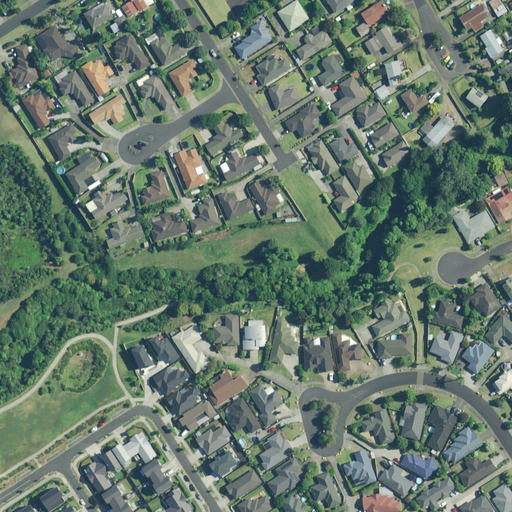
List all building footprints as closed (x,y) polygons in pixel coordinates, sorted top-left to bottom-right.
[(309,19),(297,0),(278,12),(290,31),(309,19)] [(491,16),(483,4),(480,0),(479,0),(470,6),(472,10),(460,18),(468,30),(473,28),(475,32),(484,27),(481,22),(491,16)] [(389,13),(382,1),(362,14),(370,26),(389,13)] [(113,17),(106,4),(95,10),(94,9),(85,15),(93,29),(113,17)] [(507,11),(503,4),(494,10),(499,17),(507,11)] [(129,25),(124,15),(115,19),(117,23),(111,26),(114,33),(129,25)] [(258,23),(255,19),(251,22),(253,26),(250,28),(254,34),(243,41),(243,42),(235,47),(242,59),(273,40),(261,22),(258,23)] [(370,31),(365,22),(356,28),(362,36),(370,31)] [(69,44),(57,25),(42,34),(44,37),(38,41),(51,63),(62,56),(76,59),(78,46),(69,44)] [(395,39),(387,26),(376,33),(377,35),(365,42),(372,54),(384,46),(389,54),(404,45),(399,37),(395,39)] [(314,37),(312,33),(304,38),(307,43),(296,50),(303,61),(332,44),(323,28),(316,32),(318,35),(314,37)] [(491,30),(480,36),(487,47),(485,48),(491,58),(493,57),(496,61),(502,57),(499,53),(503,50),(501,47),(502,47),(503,47),(503,46),(504,46),(504,45),(504,44),(504,43),(503,42),(502,42),(501,42),(500,42),(499,42),(499,43),(491,30)] [(160,41),(155,33),(145,39),(149,45),(151,44),(164,66),(188,51),(182,41),(171,47),(166,38),(160,41)] [(115,53),(120,62),(128,57),(132,64),(134,63),(139,72),(149,66),(132,34),(117,42),(119,45),(113,48),(116,52),(115,53)] [(11,69),(12,71),(9,71),(12,80),(15,79),(16,78),(19,88),(32,84),(31,80),(38,78),(27,45),(16,48),(19,57),(17,58),(19,66),(11,69)] [(324,63),(323,64),(327,71),(318,77),(325,87),(345,74),(338,63),(342,60),(338,54),(335,56),(333,54),(323,61),(324,63)] [(291,68),(285,59),(279,63),(276,59),(269,63),(268,60),(257,67),(261,74),(257,76),(263,86),(291,68)] [(104,67),(100,60),(94,63),(92,61),(82,67),(100,96),(110,90),(104,80),(114,73),(108,65),(104,67)] [(197,67),(192,60),(169,73),(183,97),(193,91),(187,81),(197,75),(194,69),(197,67)] [(385,64),(386,68),(377,70),(378,77),(388,74),(391,86),(398,85),(396,79),(401,78),(400,73),(402,73),(399,61),(385,64)] [(511,63),(498,71),(502,77),(509,72),(511,77),(511,63)] [(52,74),(48,69),(43,72),(46,78),(52,74)] [(76,70),(68,75),(65,70),(55,77),(59,84),(62,88),(60,89),(64,96),(72,91),(77,99),(79,98),(85,107),(95,100),(76,70)] [(175,105),(157,74),(150,78),(148,75),(137,81),(143,92),(142,93),(145,99),(152,95),(156,103),(160,101),(166,111),(175,105)] [(367,99),(353,76),(339,85),(347,96),(331,106),(339,117),(367,99)] [(285,90),(282,84),(268,90),(277,110),(300,100),(294,86),(285,90)] [(391,94),(386,85),(375,91),(380,100),(391,94)] [(488,97),(474,87),(466,98),(480,108),(488,97)] [(418,99),(412,89),(401,96),(412,114),(429,103),(424,95),(418,99)] [(45,101),(40,93),(34,97),(33,95),(23,101),(41,129),(51,123),(44,113),(55,106),(49,98),(45,101)] [(126,102),(121,94),(89,115),(96,125),(105,119),(106,121),(111,118),(115,125),(123,120),(121,116),(125,114),(120,106),(126,102)] [(359,116),(357,117),(364,128),(387,115),(379,102),(369,108),(367,105),(356,112),(359,116)] [(284,122),(291,133),(297,130),(302,139),(315,131),(311,125),(314,123),(313,121),(322,115),(315,103),(284,122)] [(419,129),(427,136),(423,140),(433,149),(455,124),(445,115),(434,128),(427,121),(419,129)] [(399,134),(392,122),(370,136),(377,148),(399,134)] [(223,128),(221,124),(214,128),(218,135),(213,138),(214,140),(206,145),(212,155),(243,136),(238,129),(233,132),(228,125),(223,128)] [(76,132),(72,125),(49,138),(62,161),(72,156),(66,145),(76,139),(73,133),(76,132)] [(460,135),(454,130),(447,138),(453,143),(460,135)] [(348,147),(342,138),(330,145),(342,164),(359,153),(353,143),(348,147)] [(339,168),(321,140),(315,144),(316,146),(309,150),(313,157),(311,158),(315,164),(317,163),(321,170),(324,168),(329,175),(339,168)] [(411,154),(403,141),(382,155),(389,167),(411,154)] [(203,165),(196,148),(186,152),(186,150),(175,155),(189,190),(207,182),(203,172),(198,175),(195,168),(203,165)] [(240,159),(237,152),(228,156),(230,160),(220,166),(228,181),(254,168),(256,170),(262,167),(256,154),(246,159),(245,156),(240,159)] [(100,164),(95,156),(66,174),(80,195),(89,189),(84,181),(96,173),(93,168),(100,164)] [(359,168),(355,161),(344,167),(358,191),(373,182),(363,165),(359,168)] [(171,197),(162,171),(151,174),(155,186),(143,189),(145,195),(142,197),(144,205),(171,197)] [(509,183),(503,172),(495,177),(500,187),(509,183)] [(358,197),(344,176),(333,183),(341,196),(334,201),(342,212),(354,204),(352,202),(358,197)] [(275,195),(270,187),(264,190),(259,181),(249,187),(267,217),(277,211),(274,206),(284,200),(279,193),(275,195)] [(511,208),(509,204),(511,202),(511,192),(508,186),(485,199),(500,224),(511,217),(511,214),(511,213),(511,212),(511,208)] [(131,204),(122,190),(113,195),(112,193),(107,196),(103,189),(95,194),(97,198),(86,205),(91,212),(92,212),(97,219),(110,211),(113,216),(131,204)] [(238,203),(232,190),(219,196),(230,220),(254,209),(249,198),(238,203)] [(212,198),(203,200),(204,204),(199,206),(202,218),(191,221),(194,232),(220,224),(212,198)] [(465,210),(458,213),(455,207),(447,211),(452,219),(454,218),(468,243),(496,227),(486,210),(470,219),(465,210)] [(174,224),(170,212),(161,215),(162,220),(153,223),(155,229),(152,230),(155,242),(188,231),(185,220),(174,224)] [(125,228),(123,221),(114,224),(116,228),(111,230),(114,238),(108,241),(111,249),(146,236),(142,225),(132,229),(131,226),(125,228)] [(511,276),(502,284),(509,295),(500,301),(504,306),(507,304),(510,308),(511,306),(511,276)] [(502,307),(487,283),(476,290),(478,292),(469,297),(475,306),(479,304),(487,316),(502,307)] [(393,304),(390,299),(382,304),(383,305),(375,310),(379,318),(383,316),(385,320),(372,326),(378,337),(410,320),(400,300),(393,304)] [(455,305),(442,301),(439,312),(435,311),(432,320),(460,328),(464,316),(453,313),(455,305)] [(239,345),(240,315),(227,315),(226,327),(214,326),(214,343),(227,344),(227,345),(239,345)] [(511,322),(504,315),(484,335),(494,345),(504,335),(511,342),(511,322)] [(287,320),(278,318),(270,361),(282,363),(284,352),(296,355),(299,342),(294,341),(295,336),(290,335),(291,328),(286,327),(287,320)] [(206,356),(203,351),(198,353),(194,347),(192,344),(202,338),(200,336),(203,334),(197,323),(189,328),(173,338),(195,373),(200,371),(200,372),(207,368),(207,366),(211,364),(206,356)] [(269,338),(269,326),(246,326),(246,335),(243,335),(243,350),(259,349),(259,346),(266,346),(265,338),(269,338)] [(340,330),(332,332),(339,373),(351,371),(349,360),(362,358),(359,344),(350,345),(349,340),(342,341),(340,330)] [(464,336),(452,331),(448,342),(436,337),(430,352),(442,356),(441,359),(453,364),(464,336)] [(413,354),(412,333),(401,334),(401,340),(378,341),(379,359),(391,358),(391,355),(413,354)] [(305,346),(303,346),(306,370),(320,369),(320,374),(333,372),(329,336),(320,337),(321,344),(314,345),(314,338),(304,339),(305,346)] [(180,358),(167,338),(160,342),(157,337),(150,341),(160,355),(164,352),(171,363),(180,358)] [(495,351),(482,342),(479,346),(477,345),(473,349),(470,347),(462,357),(471,363),(468,367),(477,374),(495,351)] [(144,345),(131,350),(140,370),(152,365),(144,345)] [(165,369),(153,377),(160,387),(161,386),(166,394),(186,381),(185,379),(190,376),(186,370),(181,373),(178,369),(169,375),(165,369)] [(511,369),(507,372),(506,371),(500,376),(501,378),(492,384),(499,394),(511,386),(511,387),(511,369)] [(235,380),(229,371),(221,376),(223,379),(206,390),(217,406),(248,386),(241,376),(235,380)] [(264,390),(261,385),(249,392),(263,414),(260,416),(267,427),(277,420),(271,412),(284,404),(272,385),(264,390)] [(178,391),(166,398),(171,406),(173,405),(179,414),(196,403),(193,398),(199,394),(195,387),(189,391),(181,396),(178,391)] [(230,425),(235,433),(246,425),(252,434),(263,427),(243,398),(227,408),(232,415),(229,417),(233,423),(230,425)] [(185,417),(180,420),(184,426),(186,425),(190,430),(198,425),(193,418),(205,411),(210,417),(216,413),(208,401),(203,404),(202,402),(183,414),(185,417)] [(427,407),(414,404),(414,406),(406,405),(405,409),(403,409),(400,419),(402,420),(401,425),(404,426),(402,436),(419,440),(427,407)] [(450,412),(436,406),(428,423),(437,427),(428,446),(442,452),(458,418),(449,414),(450,412)] [(396,441),(386,410),(375,414),(376,418),(361,422),(365,433),(374,430),(375,436),(379,435),(382,445),(396,441)] [(211,430),(196,439),(202,448),(204,447),(209,455),(229,441),(227,438),(231,436),(224,425),(213,433),(211,430)] [(472,433),(469,428),(459,434),(461,436),(454,440),(456,442),(449,447),(450,449),(443,453),(448,461),(452,459),(454,463),(483,445),(474,432),(472,433)] [(157,456),(142,432),(130,440),(131,442),(124,447),(122,444),(114,450),(123,464),(132,459),(131,457),(139,452),(146,463),(157,456)] [(283,440),(279,433),(267,441),(272,448),(260,455),(264,462),(262,463),(267,470),(295,452),(285,438),(283,440)] [(376,481),(366,450),(355,454),(357,461),(344,465),(347,476),(351,474),(353,480),(358,478),(359,481),(364,479),(366,484),(376,481)] [(111,471),(113,473),(123,467),(113,451),(103,458),(104,460),(111,471)] [(216,460),(209,464),(217,476),(219,474),(221,477),(231,470),(229,468),(237,463),(229,451),(220,457),(219,456),(215,459),(216,460)] [(426,461),(413,454),(412,456),(408,454),(402,465),(425,478),(438,472),(432,458),(426,461)] [(301,468),(294,457),(276,469),(280,476),(268,484),(276,496),(289,487),(291,490),(302,483),(295,472),(301,468)] [(477,463),(474,458),(466,463),(469,469),(459,475),(467,488),(497,469),(491,459),(483,464),(481,460),(477,463)] [(163,467),(158,459),(140,471),(143,476),(145,474),(150,480),(152,479),(155,484),(153,486),(158,495),(177,483),(173,477),(171,478),(169,476),(166,477),(161,469),(163,467)] [(111,471),(104,460),(97,465),(95,463),(84,470),(100,493),(111,486),(104,476),(111,471)] [(389,469),(387,468),(379,480),(404,497),(414,484),(401,475),(403,472),(393,465),(389,469)] [(262,483),(254,469),(227,487),(235,500),(262,483)] [(342,503),(329,472),(318,477),(320,484),(311,488),(317,502),(326,498),(330,508),(342,503)] [(434,484),(435,487),(431,490),(429,487),(422,492),(424,495),(417,499),(423,509),(429,506),(432,511),(434,511),(441,508),(436,501),(441,498),(443,501),(450,496),(448,493),(457,487),(451,477),(442,483),(440,480),(434,484)] [(511,493),(506,484),(494,492),(497,496),(493,499),(501,511),(508,511),(511,510),(511,493)] [(123,494),(117,485),(103,494),(109,504),(106,505),(108,508),(111,507),(113,511),(132,511),(138,509),(133,502),(128,505),(121,495),(123,494)] [(56,487),(39,498),(48,511),(64,502),(61,497),(62,496),(56,487)] [(188,511),(192,510),(182,493),(179,495),(176,490),(168,495),(170,498),(167,500),(171,506),(161,511),(188,511)] [(271,508),(274,506),(267,494),(258,500),(255,495),(241,504),(237,506),(240,511),(268,511),(272,510),(271,508)] [(380,496),(380,494),(372,494),(372,497),(363,497),(364,511),(368,511),(367,511),(401,511),(401,502),(395,502),(395,497),(388,497),(388,495),(380,496)] [(295,500),(292,495),(281,503),(287,511),(308,511),(299,498),(295,500)] [(494,511),(484,495),(473,502),(472,501),(460,508),(462,511),(494,511)]
